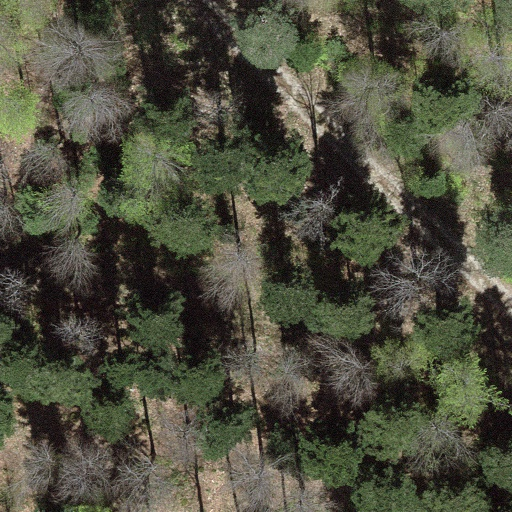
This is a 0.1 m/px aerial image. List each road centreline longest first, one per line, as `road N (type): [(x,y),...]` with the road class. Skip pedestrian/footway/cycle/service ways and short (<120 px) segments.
road 1 (track): [(0,223),(511,352)]
road 2 (track): [(511,315),(160,0)]
